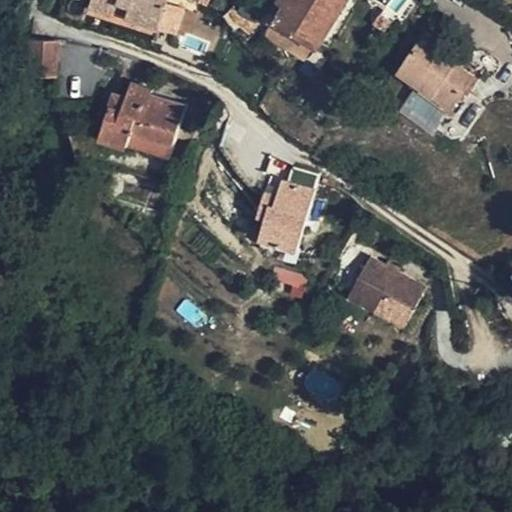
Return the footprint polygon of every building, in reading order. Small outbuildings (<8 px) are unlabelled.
[(158,28),(161,19),(167,2),(167,0),(92,0),(91,4),(112,12),(117,0),(132,4),(127,17),(158,28)] [(289,0),(287,4),(281,0),(277,0),(269,13),(321,45),(347,0),(289,0)] [(392,0),(388,6),(397,13),(407,0),(392,0)] [(185,8),(167,2),(161,19),(170,21),(168,31),(177,33),(185,8)] [(457,62),(460,54),(427,33),(400,71),(453,106),(475,74),(465,67),(457,62)] [(32,38),(30,73),(59,74),(60,40),(32,38)] [(469,60),(460,54),(457,62),(465,67),(469,60)] [(125,106),(113,102),(103,135),(171,157),(187,105),(154,93),(155,88),(134,81),(129,93),(125,106)] [(116,90),(113,102),(125,106),(129,93),(116,90)] [(186,133),(201,139),(207,127),(193,121),(186,133)] [(273,201),(262,237),(299,248),(321,174),(294,166),(290,178),(285,176),(284,179),(273,175),(266,199),(273,201)] [(371,259),(350,296),(380,312),(382,308),(391,312),(389,319),(406,327),(426,289),(371,259)] [(471,285),(457,301),(465,308),(479,291),(471,285)] [(183,300),(175,312),(196,325),(204,313),(183,300)] [(391,312),(382,308),(380,312),(377,317),(388,322),(389,319),(391,312)] [(306,391),(333,395),(336,375),(309,371),(306,391)]
